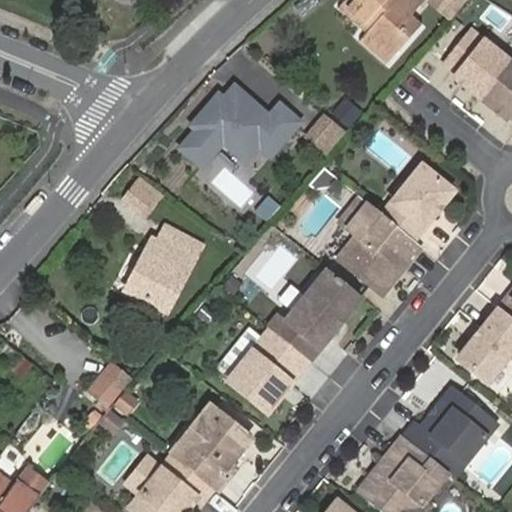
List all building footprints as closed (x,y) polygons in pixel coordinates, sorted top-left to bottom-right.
[(365,36),(393,60),(421,27),(410,18),(424,1),(423,0),(347,0),(343,5),(371,29),(365,36)] [(466,0),(449,0),(440,12),(452,22),(469,2),(466,0)] [(337,12),(365,36),(371,29),(343,5),(337,12)] [(386,68),(393,60),(365,36),(359,44),(386,68)] [(511,68),(473,37),(447,68),(459,78),(456,82),(506,123),(510,120),(511,121),(511,68)] [(179,148),(200,166),(221,142),(244,161),(276,124),(267,116),(259,109),(256,113),(250,107),(253,103),(233,85),(222,98),(217,94),(190,125),(195,130),(179,148)] [(298,122),(278,104),(267,116),(276,124),(287,134),(298,122)] [(346,105),(334,118),(348,131),(361,118),(346,105)] [(414,243),(453,195),(423,169),(383,217),(414,243)] [(161,196),(141,179),(131,191),(151,208),(161,196)] [(338,260),(381,296),(403,271),(406,260),(418,246),(414,243),(383,217),(362,200),(341,225),(358,239),(338,260)] [(143,269),(137,267),(123,294),(165,316),(200,249),(164,229),(155,245),(143,269)] [(150,242),(137,267),(143,269),(155,245),(150,242)] [(403,271),(422,250),(418,246),(406,260),(403,271)] [(268,328),(269,330),(308,362),(360,299),(327,272),(286,321),(279,315),(268,328)] [(511,301),(509,299),(499,312),(511,322),(511,301)] [(204,307),(196,316),(205,324),(213,315),(204,307)] [(511,322),(499,312),(457,361),(485,385),(511,353),(511,322)] [(215,367),(228,379),(262,339),(248,327),(215,367)] [(228,379),(226,382),(264,414),(308,362),(269,330),(262,339),(228,379)] [(12,371),(27,380),(36,365),(22,356),(12,371)] [(133,382),(114,365),(102,380),(120,396),(133,382)] [(110,408),(120,396),(102,380),(89,394),(108,410),(110,408)] [(493,426),(449,391),(417,430),(460,465),(493,426)] [(135,406),(122,395),(121,396),(111,407),(124,418),(135,406)] [(214,412),(174,460),(210,490),(212,491),(214,493),(225,480),(223,479),(219,476),(227,466),(248,440),(214,412)] [(413,427),(401,439),(446,475),(450,478),(460,465),(417,430),(413,427)] [(420,508),(446,475),(401,439),(391,452),(395,456),(386,468),(381,464),(356,495),(376,511),(396,511),(398,510),(420,508)] [(6,446),(0,464),(0,466),(21,474),(28,454),(6,446)] [(386,468),(395,456),(391,452),(381,464),(386,468)] [(139,495),(127,509),(130,511),(183,511),(186,509),(193,500),(199,505),(210,490),(174,460),(170,457),(159,471),(139,495)] [(139,495),(159,471),(145,460),(125,485),(139,495)] [(223,479),(231,469),(227,466),(219,476),(223,479)] [(225,480),(233,471),(231,469),(223,479),(225,480)] [(0,511),(27,511),(36,501),(16,486),(0,508),(0,511)] [(193,500),(186,509),(188,511),(192,511),(199,505),(193,500)] [(344,511),(333,502),(325,511),(344,511)]
